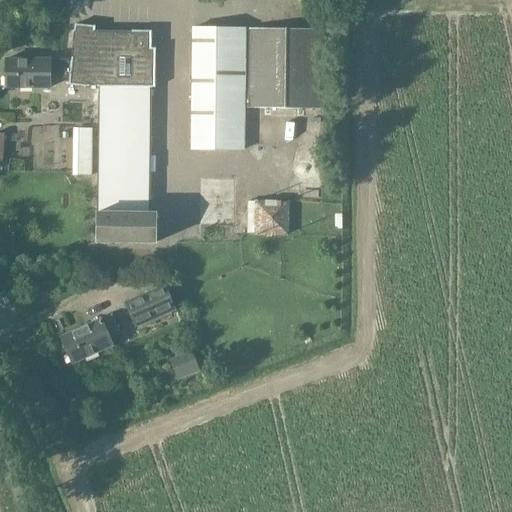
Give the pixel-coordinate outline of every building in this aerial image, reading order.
[(49,60),(4,60),(4,88),(49,88),(48,78),(68,78),(67,85),(87,87),(88,86),(96,86),(96,87),(98,87),(97,189),(95,189),(95,211),(95,243),(156,244),(156,212),(149,212),(149,189),(150,88),(154,88),(154,49),(150,49),(150,31),(130,30),(130,32),(93,32),(94,27),(74,25),(69,62),(49,62),(49,60)] [(321,108),(321,30),(249,29),(248,95),(243,95),(244,28),(191,28),(190,149),(242,150),(243,108),(321,108)] [(259,122),(262,142),(273,141),(270,121),(259,122)] [(91,180),(93,131),(73,131),(71,179),(91,180)] [(215,186),(212,205),(225,207),(228,187),(215,186)] [(288,237),(288,201),(254,201),(248,201),(246,233),(253,233),(253,236),(288,237)] [(162,286),(123,303),(134,327),(173,310),(162,286)] [(106,335),(117,329),(111,316),(100,321),(99,319),(58,338),(70,364),(111,345),(106,335)] [(280,441),(237,458),(248,488),(293,471),(285,448),(300,442),(288,412),(271,419),(280,441)]
